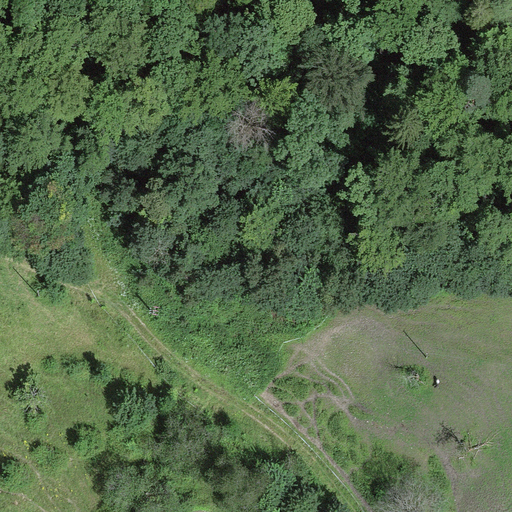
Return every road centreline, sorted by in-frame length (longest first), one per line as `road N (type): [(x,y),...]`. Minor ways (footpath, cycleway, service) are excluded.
road 1 (track): [(0,248),(119,301),(165,359),(288,446),(344,511)]
road 2 (track): [(119,301),(98,265),(82,209),(81,167),(269,0)]
